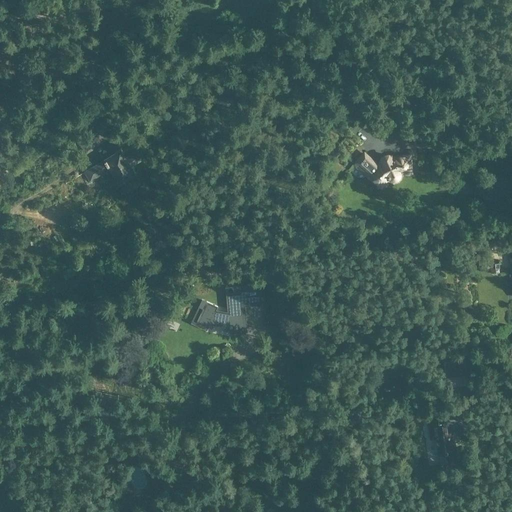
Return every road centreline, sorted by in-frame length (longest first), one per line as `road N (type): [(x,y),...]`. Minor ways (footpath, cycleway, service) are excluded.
road 1 (unclassified): [(511,119),(353,59),(264,56),(142,95),(66,136),(0,187)]
road 2 (unclassified): [(0,178),(140,0)]
road 3 (unclassified): [(135,0),(0,19)]
